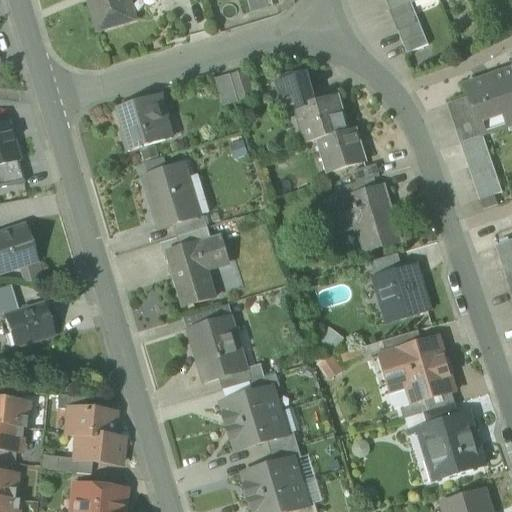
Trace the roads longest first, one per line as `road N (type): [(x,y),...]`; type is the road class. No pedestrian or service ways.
road 1 (residential): [(322,26),(397,92),(511,400)]
road 2 (unclassified): [(168,511),(47,101)]
road 3 (residential): [(47,101),(322,26)]
